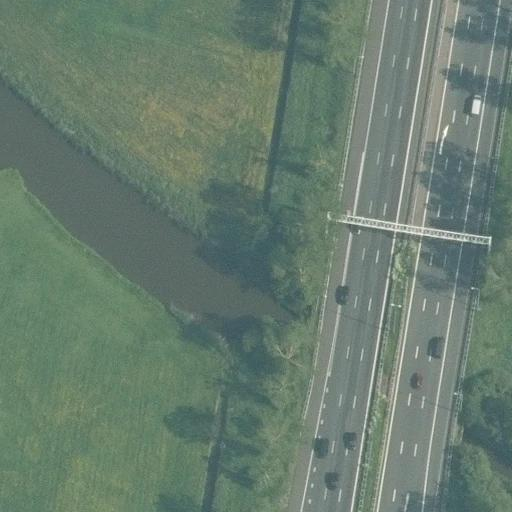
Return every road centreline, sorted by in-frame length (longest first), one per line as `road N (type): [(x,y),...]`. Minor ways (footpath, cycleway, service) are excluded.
road 1 (motorway): [(411,0),(328,511)]
road 2 (motorway): [(397,511),(478,0)]
